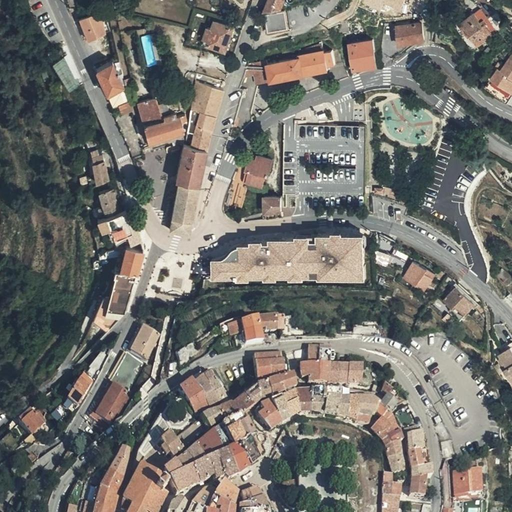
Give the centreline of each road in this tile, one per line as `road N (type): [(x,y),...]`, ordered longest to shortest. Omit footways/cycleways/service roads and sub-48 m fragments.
road 1 (residential): [(437,511),(432,436),(416,395),(392,366),(327,342),(249,349),(187,372),(79,468),(57,511)]
road 2 (tertiary): [(162,236),(62,0)]
road 3 (residential): [(263,0),(219,129),(203,222)]
road 4 (residential): [(34,511),(40,481),(128,328)]
road 5 (tertiary): [(235,150),(286,109),(352,84),(403,77)]
road 6 (residential): [(406,232),(347,217),(238,228)]
road 7 (residential): [(0,429),(128,328)]
road 8 (tertiary): [(511,113),(432,53),(413,58),(403,77)]
road 9 (tertiary): [(511,320),(406,232)]
